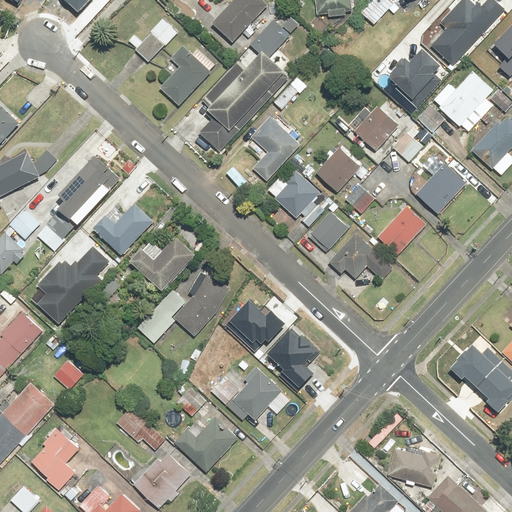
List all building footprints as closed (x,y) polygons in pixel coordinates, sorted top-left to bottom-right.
[(64,0),(78,12),(89,0),(64,0)] [(273,6),(267,0),(237,0),(216,21),(236,42),(273,6)] [(355,0),(316,0),(318,16),(357,12),(355,0)] [(377,26),(399,4),(395,0),(374,0),(355,19),(367,30),(374,22),(377,26)] [(506,9),(496,0),(490,0),(486,4),(482,0),(478,4),(473,0),(463,0),(443,23),(448,27),(433,44),(456,64),(506,9)] [(181,31),(166,17),(144,40),(138,34),(131,41),(153,61),(181,31)] [(288,66),(292,62),(279,50),(293,36),(277,21),(254,45),(265,54),(251,69),(241,59),(205,98),(221,112),(202,132),(222,151),(295,73),(288,66)] [(509,55),(501,64),(511,74),(511,73),(511,22),(495,42),(509,55)] [(217,66),(198,50),(196,53),(186,45),(175,58),(183,65),(164,87),(184,105),(217,66)] [(448,67),(429,49),(417,61),(411,55),(392,76),(418,100),(448,67)] [(455,84),(438,102),(464,127),(500,89),(478,68),(459,88),(455,84)] [(308,88),(298,78),(275,101),(285,111),(308,88)] [(372,107),(353,125),(377,151),(404,125),(383,102),(375,110),(372,107)] [(0,142),(5,141),(24,121),(4,103),(0,107),(0,142)] [(448,120),(433,104),(418,117),(433,133),(448,120)] [(511,150),(511,115),(511,114),(476,149),(494,168),(511,150)] [(275,116),(255,137),(270,152),(258,164),(272,179),(305,146),(275,116)] [(432,142),(415,125),(394,146),(411,163),(432,142)] [(340,189),(362,166),(344,148),(322,171),(340,189)] [(44,172),(60,165),(53,150),(38,157),(35,151),(0,167),(0,196),(46,176),(44,172)] [(101,155),(64,193),(71,199),(67,203),(83,219),(124,176),(101,155)] [(362,184),(347,198),(364,216),(379,201),(385,207),(395,198),(402,205),(412,180),(392,159),(365,186),(362,184)] [(442,212),(469,182),(448,163),(422,194),(442,212)] [(236,165),(229,171),(244,187),(251,181),(236,165)] [(325,192),(300,168),(289,179),(285,175),(271,189),(310,228),(328,209),(318,200),(325,192)] [(120,221),(108,210),(94,226),(126,255),(157,220),(137,201),(120,221)] [(334,210),(314,233),(333,250),(353,228),(335,213),(341,206),(336,202),(331,208),(334,210)] [(401,255),(431,223),(411,205),(381,237),(401,255)] [(29,208),(13,223),(27,238),(43,223),(29,208)] [(58,231),(47,242),(56,251),(66,240),(58,231)] [(159,256),(146,243),(135,255),(168,287),(202,251),(182,232),(159,256)] [(372,266),(386,280),(397,270),(361,232),(332,260),(345,274),(349,270),(359,279),(372,266)] [(19,261),(27,253),(8,234),(0,242),(0,271),(3,274),(18,259),(19,261)] [(48,291),(40,300),(61,320),(102,275),(97,271),(108,260),(92,245),(77,262),(75,259),(73,261),(64,254),(38,282),(48,291)] [(213,298),(226,284),(211,270),(194,290),(197,293),(190,301),(173,286),(139,323),(159,342),(179,320),(196,336),(222,307),(213,298)] [(252,297),(228,323),(255,349),(268,334),(272,337),(288,320),(272,306),(267,310),(252,297)] [(0,383),(46,335),(23,313),(0,337),(0,383)] [(293,327),(272,350),(284,362),(281,365),(301,384),(313,371),(304,363),(317,350),(293,327)] [(467,378),(478,388),(501,363),(488,351),(483,356),(472,346),(451,370),(464,381),(467,378)] [(88,375),(71,359),(56,375),(73,391),(88,375)] [(511,372),(501,363),(478,388),(489,398),(486,401),(499,413),(511,398),(511,381),(510,380),(511,377),(511,372)] [(252,381),(245,388),(229,373),(214,389),(246,420),(251,415),(257,420),(286,390),(261,365),(248,378),(252,381)] [(58,404),(32,380),(0,414),(0,464),(1,466),(58,404)] [(193,385),(178,399),(193,416),(209,402),(193,385)] [(147,436),(159,446),(167,436),(133,407),(120,423),(142,442),(147,436)] [(372,440),(378,447),(406,419),(400,413),(372,440)] [(190,426),(177,440),(211,471),(243,435),(220,415),(202,436),(190,426)] [(85,445),(64,426),(33,461),(62,488),(78,471),(68,463),(85,445)] [(181,487),(196,471),(168,444),(134,481),(163,507),(172,497),(176,501),(185,491),(181,487)] [(411,450),(397,447),(391,473),(409,477),(408,483),(417,485),(418,481),(439,485),(445,453),(427,449),(411,446),(411,450)] [(450,474),(424,505),(431,511),(493,511),(494,511),(450,474)] [(27,486),(13,500),(25,511),(30,511),(42,500),(27,486)] [(368,494),(350,511),(408,511),(409,511),(383,486),(372,497),(368,494)] [(113,501),(100,488),(82,506),(87,511),(145,511),(124,490),(113,501)] [(63,511),(54,502),(44,511),(63,511)]
